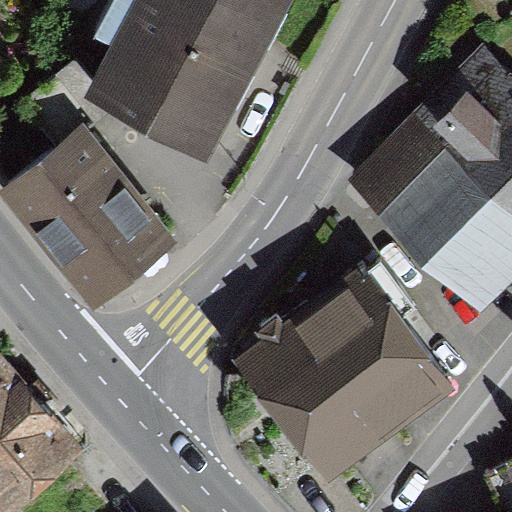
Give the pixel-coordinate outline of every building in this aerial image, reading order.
[(127,0),(92,70),(207,129),(273,0),(127,0)] [(440,101),(376,171),(497,282),(511,266),(511,118),(487,145),(440,101)] [(80,118),(11,172),(95,279),(164,225),(80,118)] [(358,259),(297,304),(382,417),(443,372),(358,259)] [(331,455),(382,417),(297,304),(246,342),(331,455)] [(0,346),(0,478),(7,487),(73,431),(0,346)] [(507,511),(511,511),(511,459),(489,470),(507,511)]
